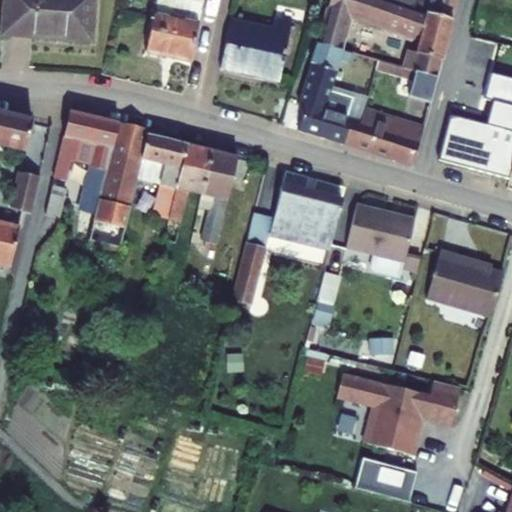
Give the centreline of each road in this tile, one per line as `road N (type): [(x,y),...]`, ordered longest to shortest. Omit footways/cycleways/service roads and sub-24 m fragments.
road 1 (residential): [(0,88),(123,100),(415,184)]
road 2 (residential): [(415,184),(467,0)]
